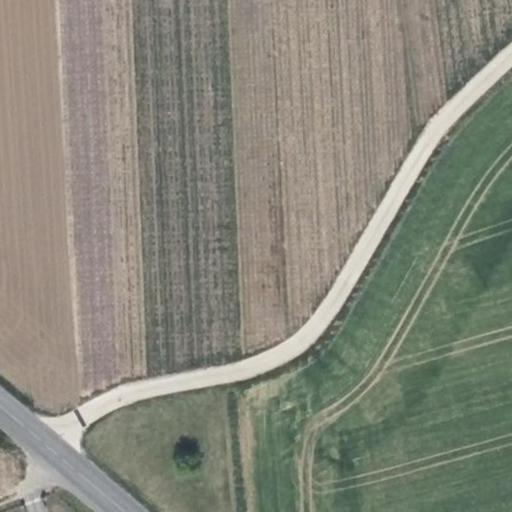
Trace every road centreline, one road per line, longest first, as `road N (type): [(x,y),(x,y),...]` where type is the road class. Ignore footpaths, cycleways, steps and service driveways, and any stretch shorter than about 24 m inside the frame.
road 1 (track): [(40,439),(144,388),(267,362),(297,345),(319,323),(421,151),(511,60)]
road 2 (secondary): [(0,405),(126,511)]
